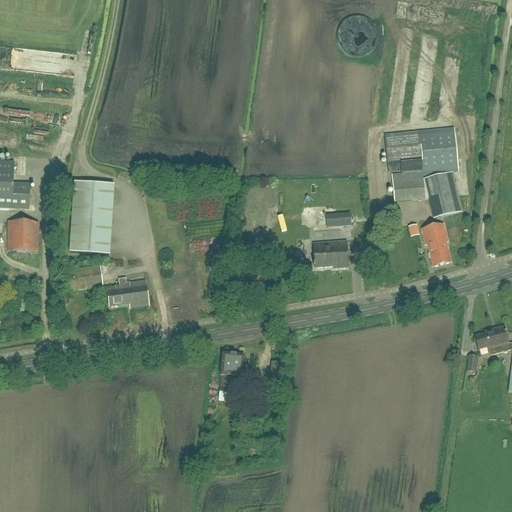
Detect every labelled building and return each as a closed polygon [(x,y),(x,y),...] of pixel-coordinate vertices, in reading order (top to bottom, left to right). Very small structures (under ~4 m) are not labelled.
[(422,175),(422,177),(450,175),(452,174),(457,174),(453,131),(384,137),(388,174),(401,173),(401,175),(407,175),(422,173),(422,175)] [(30,186),(12,185),(13,165),(0,164),(0,209),(29,211),(30,186)] [(424,201),(423,181),(422,177),(422,175),(422,173),(407,175),(401,175),(391,176),(394,204),(424,201)] [(115,189),(76,186),(71,257),(110,260),(115,189)] [(349,215),(337,216),(338,228),(350,227),(349,215)] [(37,255),(38,224),(8,223),(7,253),(37,255)] [(411,238),(421,237),(419,226),(409,228),(411,238)] [(450,265),(445,244),(447,244),(443,226),(421,231),(425,247),(427,247),(432,269),(450,265)] [(347,269),(346,243),(312,245),(314,270),(333,268),(333,270),(347,269)] [(64,295),(103,289),(99,267),(61,273),(64,295)] [(126,285),(125,280),(118,281),(119,287),(106,289),(109,309),(129,306),(130,310),(149,307),(145,282),(126,285)] [(488,351),(508,346),(504,328),(484,333),(484,336),(473,339),(477,352),(488,349),(488,351)] [(511,345),(508,346),(488,351),(490,357),(511,351),(511,359),(507,394),(511,394),(511,345)] [(241,380),(244,358),(222,355),(220,377),(221,377),(219,394),(234,395),(236,379),(241,380)] [(475,375),(477,359),(467,358),(465,374),(475,375)] [(283,388),(284,363),(272,363),(271,388),(283,388)]
